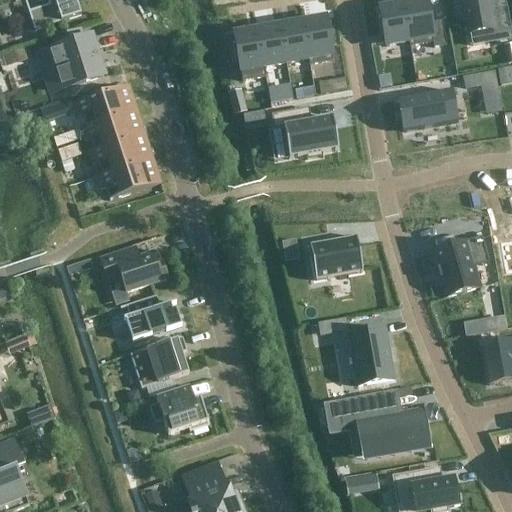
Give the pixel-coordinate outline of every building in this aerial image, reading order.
[(28,14),(34,33),(80,18),(74,0),(46,0),(49,7),(28,14)] [(488,0),(460,0),(467,37),(493,32),(495,44),(511,41),(511,40),(507,14),(491,17),(488,0)] [(426,3),(402,7),(409,44),(431,40),(433,49),(446,47),(441,22),(430,24),(426,3)] [(402,7),(379,11),(385,48),(409,44),(402,7)] [(311,67),(333,63),(325,21),(303,25),(310,62),(308,62),(308,67),(311,67)] [(286,66),(308,62),(310,62),(303,25),(279,29),(286,66)] [(286,66),(279,29),(256,33),(262,70),(264,70),(286,66)] [(262,70),(256,33),(233,37),(242,84),(264,80),(266,79),(264,70),(262,70)] [(44,55),(56,93),(102,78),(90,40),(44,55)] [(511,69),(497,72),(499,87),(511,84),(511,69)] [(495,74),(463,79),(465,91),(497,86),(495,74)] [(81,118),(85,129),(137,114),(128,88),(71,107),(76,120),(81,118)] [(452,93),(399,103),(405,134),(457,125),(452,93)] [(300,111),(271,117),(273,132),(283,130),(289,161),(305,158),(306,162),(322,159),(321,155),(338,153),(332,120),(303,125),(300,111)] [(137,114),(79,131),(83,144),(89,142),(93,153),(145,138),(137,114)] [(145,138),(87,155),(91,168),(97,166),(101,177),(152,162),(145,138)] [(152,162),(95,179),(99,192),(105,190),(109,203),(160,186),(152,162)] [(356,239),(309,248),(315,283),(362,275),(356,239)] [(482,239),(432,253),(437,271),(436,272),(439,282),(441,282),(446,300),(480,290),(473,269),(489,265),(482,239)] [(511,245),(501,247),(506,277),(511,275),(511,245)] [(121,281),(126,295),(166,282),(158,256),(129,266),(125,254),(100,262),(108,285),(121,281)] [(166,334),(181,329),(176,312),(172,313),(170,307),(160,310),(156,299),(127,308),(130,319),(125,321),(132,344),(151,338),(151,337),(165,333),(166,334)] [(344,320),(321,324),(323,336),(346,332),(344,320)] [(383,331),(348,337),(357,389),(393,383),(383,331)] [(188,376),(181,355),(186,354),(182,340),(130,357),(141,392),(188,376)] [(496,349),(482,352),(488,387),(511,383),(511,342),(496,345),(496,349)] [(158,407),(149,410),(154,426),(163,423),(168,438),(188,431),(189,435),(209,428),(200,400),(187,405),(182,391),(155,399),(158,407)] [(390,397),(344,405),(348,427),(358,426),(364,458),(427,447),(420,412),(393,417),(390,397)] [(0,509),(1,511),(18,511),(29,508),(15,473),(23,470),(12,444),(0,448),(0,509)] [(193,511),(240,511),(237,503),(231,505),(218,470),(221,469),(220,468),(171,487),(172,488),(183,484),(193,511)] [(430,471),(391,478),(396,506),(413,503),(414,511),(446,511),(446,510),(458,508),(454,481),(433,485),(430,471)]
